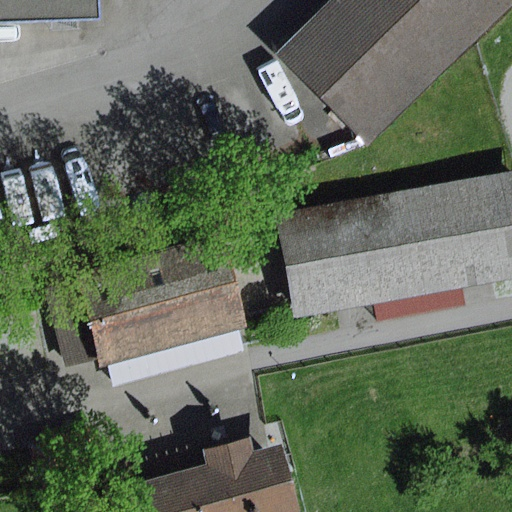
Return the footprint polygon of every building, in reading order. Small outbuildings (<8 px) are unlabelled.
[(0,0),(0,21),(105,18),(104,0),(0,0)] [(511,8),(511,0),(336,0),(270,66),(362,158),(511,8)] [(511,280),(511,172),(280,215),(298,319),(511,280)] [(249,324),(226,238),(82,277),(82,282),(103,358),(105,363),(249,324)] [(103,358),(82,282),(45,292),(66,368),(103,358)] [(96,426),(29,445),(39,479),(106,460),(96,426)] [(302,511),(285,446),(258,453),(254,438),(202,452),(207,469),(125,491),(130,511),(302,511)]
